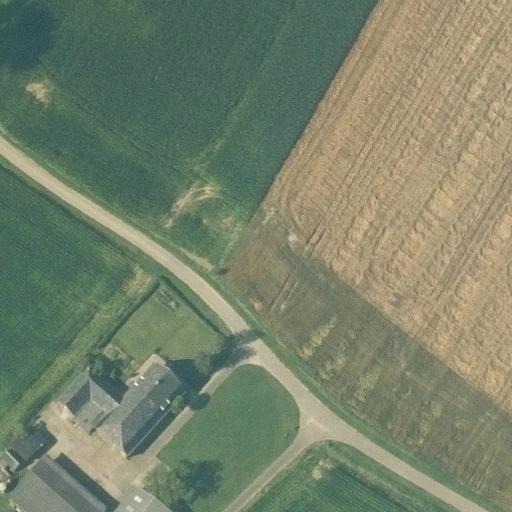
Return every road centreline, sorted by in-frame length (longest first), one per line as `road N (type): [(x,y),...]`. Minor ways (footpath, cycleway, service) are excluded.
road 1 (unclassified): [(469,511),(342,436),(143,241),(35,177),(0,145)]
road 2 (unknown): [(324,418),(226,511)]
